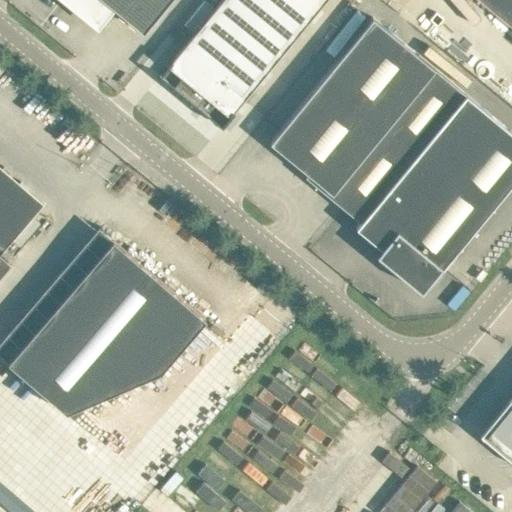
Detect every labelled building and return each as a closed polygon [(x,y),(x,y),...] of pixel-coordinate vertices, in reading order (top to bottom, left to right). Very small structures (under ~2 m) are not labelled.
[(143,31),(168,0),(72,0),(74,1),(72,4),(97,25),(108,11),(105,9),(110,4),(143,31)] [(159,73),(159,74),(205,111),(222,125),(234,110),(323,0),(220,0),(172,59),(171,58),(167,63),(170,65),(162,75),(159,73)] [(511,0),(480,0),(511,26),(511,0)] [(442,267),(511,181),(511,131),(372,16),(270,141),(330,191),(328,194),(360,221),(356,226),(381,247),(376,253),(421,290),(440,266),(442,267)] [(205,318),(113,238),(7,361),(65,411),(160,370),(205,318)] [(0,248),(2,246),(0,244),(0,274),(8,265),(0,257),(0,248)] [(511,394),(480,434),(511,459),(511,394)]
